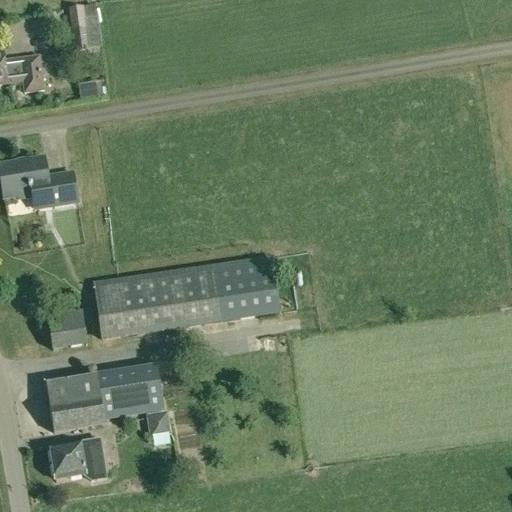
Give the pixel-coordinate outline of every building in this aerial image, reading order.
[(101,49),(96,18),(83,19),(69,21),(74,53),(89,52),(89,50),(101,49)] [(0,86),(23,83),(24,95),(44,92),(39,58),(5,63),(4,52),(0,52),(0,86)] [(78,89),(79,102),(101,99),(99,85),(78,89)] [(0,179),(3,200),(34,195),(36,210),(51,208),(77,204),(73,175),(47,179),(44,159),(26,162),(0,166),(0,179)] [(93,285),(102,341),(278,315),(270,261),(93,285)] [(46,319),(52,354),(87,348),(81,313),(46,319)] [(154,368),(96,377),(103,421),(161,411),(154,368)] [(96,377),(46,385),(53,435),(104,427),(103,421),(96,377)] [(157,422),(161,441),(176,438),(172,419),(157,422)] [(84,478),(91,483),(106,481),(100,441),(89,443),(50,449),(55,481),(84,477),(84,478)]
